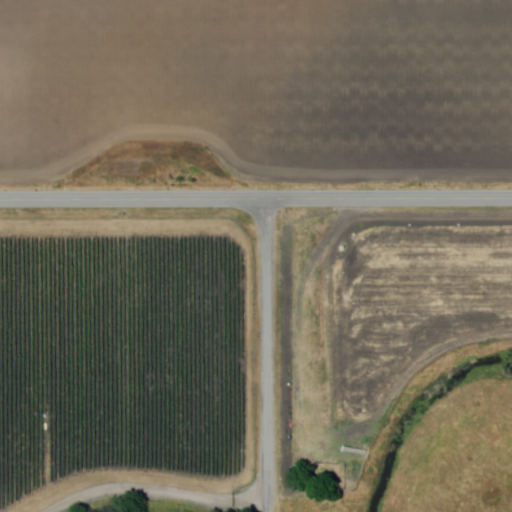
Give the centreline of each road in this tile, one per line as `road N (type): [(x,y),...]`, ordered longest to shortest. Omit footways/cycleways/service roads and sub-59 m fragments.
road 1 (residential): [(511,199),(0,199)]
road 2 (residential): [(267,511),(268,200)]
